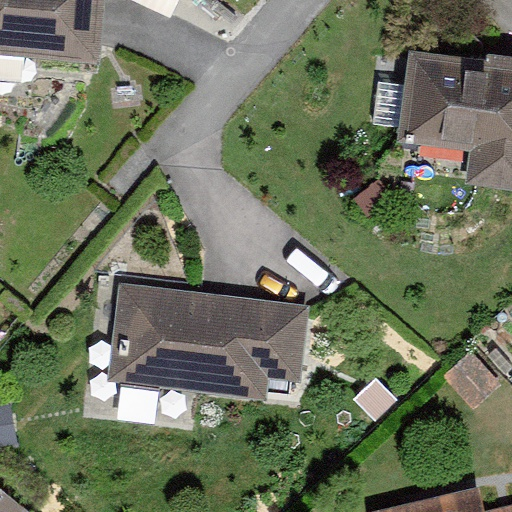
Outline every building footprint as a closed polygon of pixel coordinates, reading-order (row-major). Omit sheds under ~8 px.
[(101,0),(0,0),(0,50),(97,58),(101,0)] [(511,54),(412,45),(403,140),(469,147),(466,181),(511,184),(511,54)] [(309,301),(121,282),(111,377),(267,393),(270,374),(301,377),(309,301)] [(0,483),(0,511),(28,511),(30,510),(0,483)] [(511,511),(511,503),(487,511),(480,487),(375,511),(511,511)]
